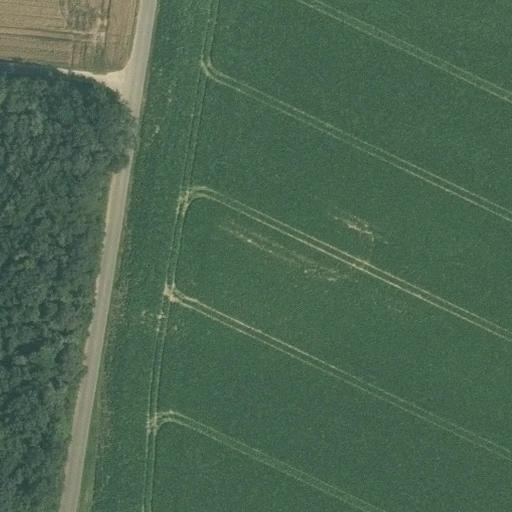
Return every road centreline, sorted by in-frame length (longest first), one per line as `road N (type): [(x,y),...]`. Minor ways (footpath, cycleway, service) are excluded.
road 1 (track): [(151,92),(72,511)]
road 2 (track): [(0,76),(151,92)]
